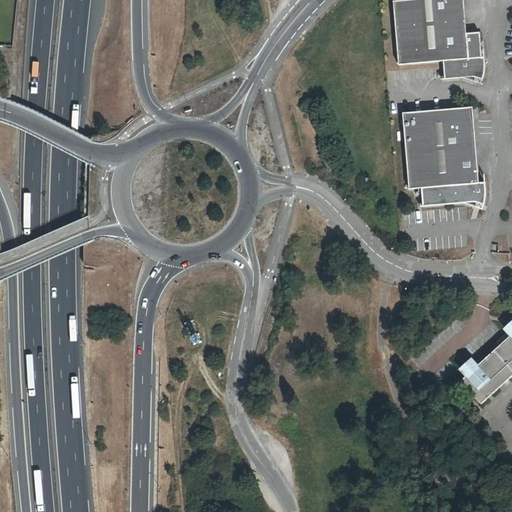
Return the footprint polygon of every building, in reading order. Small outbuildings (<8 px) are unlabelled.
[(390,0),(396,64),(442,60),(443,78),(473,76),(480,78),(485,68),(484,56),(479,56),(477,30),(465,31),(461,0),(390,0)] [(485,181),(479,183),(471,108),(398,115),(406,189),(418,188),(421,207),(476,201),(484,203),(486,194),(485,181)] [(499,339),(505,345),(511,338),(511,327),(510,329),(499,339)] [(481,367),(471,376),(465,382),(485,404),(511,379),(511,338),(505,345),(481,367)] [(465,370),(471,376),(481,367),(475,361),(465,370)]
